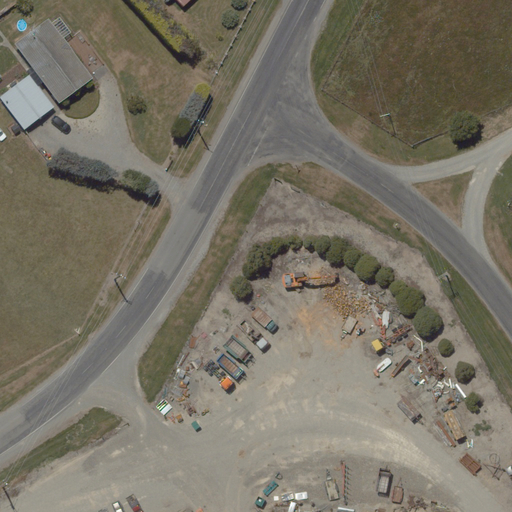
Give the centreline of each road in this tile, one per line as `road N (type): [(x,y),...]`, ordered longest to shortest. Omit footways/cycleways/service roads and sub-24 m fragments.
road 1 (tertiary): [(0,435),(66,385),(125,323),(252,108)]
road 2 (residential): [(374,178),(461,252),(511,317)]
road 3 (unclassified): [(374,178),(481,160),(511,142)]
road 4 (residential): [(252,108),(374,178)]
road 5 (tertiary): [(252,108),(309,0)]
